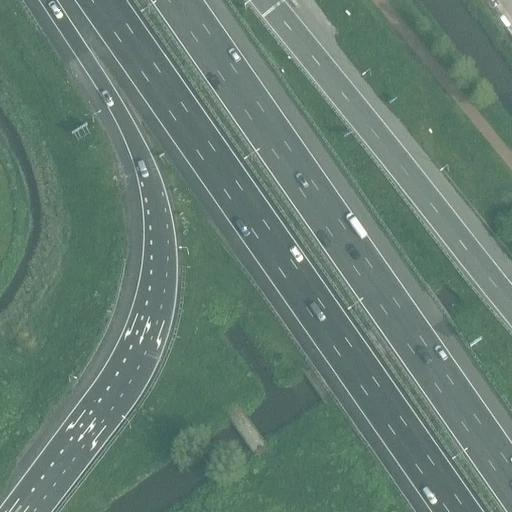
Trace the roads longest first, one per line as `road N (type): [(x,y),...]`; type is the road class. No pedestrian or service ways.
road 1 (motorway): [(97,0),(456,511)]
road 2 (motorway): [(511,484),(176,0)]
road 3 (motorway): [(47,0),(135,140),(159,200),(161,260),(130,361),(36,498)]
road 4 (motorway): [(511,306),(266,0)]
